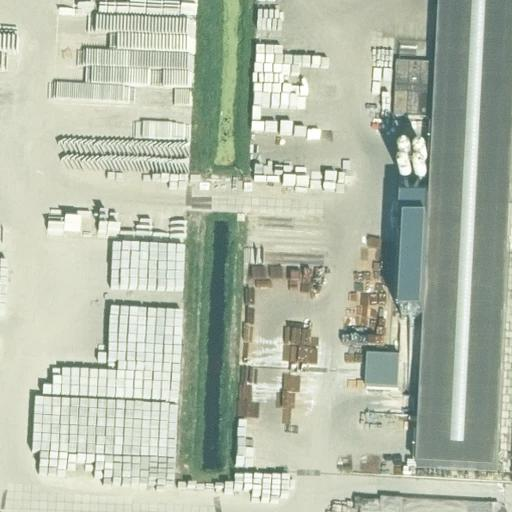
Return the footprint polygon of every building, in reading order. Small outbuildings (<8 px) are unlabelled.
[(511,0),(439,0),(430,219),(399,217),(393,355),(416,356),(421,248),(428,248),(418,477),(498,481),(511,175),(511,0)] [(199,52),(200,19),(57,16),(56,76),(126,78),(126,71),(165,72),(165,52),(199,52)] [(269,51),(252,51),(252,106),(269,106),(269,51)] [(434,69),(397,67),(394,123),(431,125),(434,69)] [(161,85),(161,109),(195,110),(196,86),(161,85)] [(326,94),(327,107),(350,106),(349,93),(326,94)] [(71,123),(105,124),(105,105),(72,105),(71,123)] [(140,107),(112,108),(112,127),(141,126),(140,107)] [(131,192),(182,188),(179,152),(105,157),(107,171),(117,171),(118,185),(108,186),(108,189),(131,188),(131,192)] [(372,197),(373,179),(256,175),(255,226),(394,230),(396,198),(372,197)] [(77,307),(125,305),(123,273),(76,275),(77,307)] [(324,292),(249,289),(248,305),(243,304),(242,329),(289,331),(290,312),(323,313),(324,292)] [(240,362),(241,463),(339,462),(339,433),(322,434),(322,421),(265,422),(265,406),(311,406),(311,383),(296,383),(295,370),(326,370),(326,348),(310,348),(311,356),(276,356),(277,362),(240,362)] [(123,384),(177,385),(178,365),(123,364),(123,384)] [(179,419),(179,389),(133,388),(132,417),(124,416),(123,431),(99,430),(99,456),(113,456),(113,452),(140,452),(140,453),(163,453),(163,430),(170,430),(170,419),(179,419)] [(91,447),(91,429),(77,429),(77,447),(91,447)]
